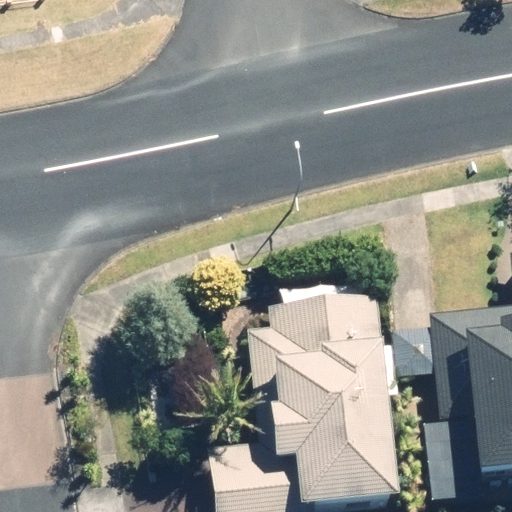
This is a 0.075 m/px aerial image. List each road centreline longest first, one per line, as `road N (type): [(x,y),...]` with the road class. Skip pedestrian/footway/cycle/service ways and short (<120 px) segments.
road 1 (tertiary): [(0,178),(269,122)]
road 2 (tertiary): [(269,122),(511,81)]
road 3 (residential): [(0,381),(16,511)]
road 4 (residential): [(269,122),(247,0)]
